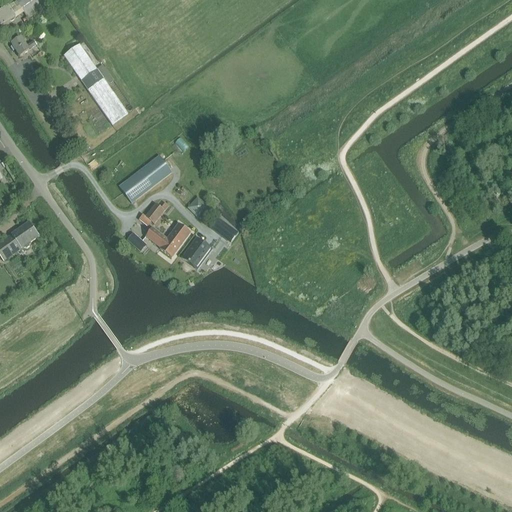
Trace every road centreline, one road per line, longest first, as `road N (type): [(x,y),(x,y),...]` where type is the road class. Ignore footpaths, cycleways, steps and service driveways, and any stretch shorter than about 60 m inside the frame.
road 1 (unknown): [(445,264),(456,227),(418,160),(423,143),(511,83)]
road 2 (unknown): [(0,505),(187,376)]
road 3 (residential): [(92,306),(88,252),(0,128)]
road 4 (unknown): [(511,385),(414,335),(380,304)]
